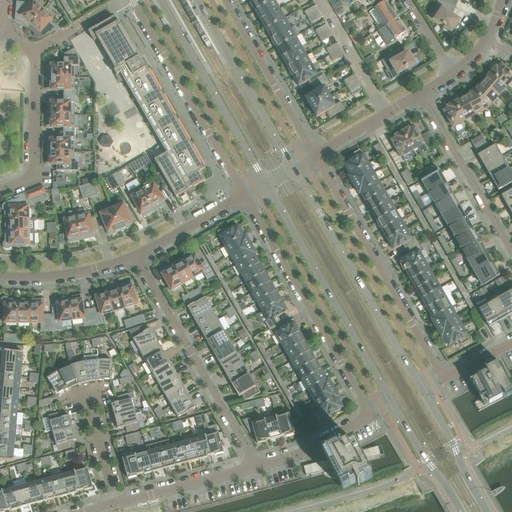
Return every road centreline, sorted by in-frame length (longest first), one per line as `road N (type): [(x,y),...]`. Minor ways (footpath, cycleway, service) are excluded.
road 1 (residential): [(444,378),(314,154)]
road 2 (tertiary): [(264,181),(392,404)]
road 3 (residential): [(243,192),(371,415)]
road 4 (tertiary): [(420,387),(292,165)]
road 5 (residential): [(136,255),(255,466)]
road 6 (residential): [(132,0),(243,192)]
road 7 (tertiary): [(159,0),(264,181)]
road 8 (tertiary): [(292,165),(196,0)]
road 9 (residential): [(420,94),(511,252)]
road 10 (residential): [(314,154),(225,0)]
road 11 (residential): [(0,186),(32,176),(33,50)]
road 12 (residential): [(116,503),(255,466)]
road 13 (tertiary): [(487,511),(420,387)]
road 14 (residential): [(136,255),(64,276),(0,276)]
road 15 (tertiary): [(392,404),(460,511)]
road 16 (residential): [(255,466),(371,415)]
road 17 (residential): [(243,192),(136,255)]
road 18 (residential): [(314,154),(420,94)]
